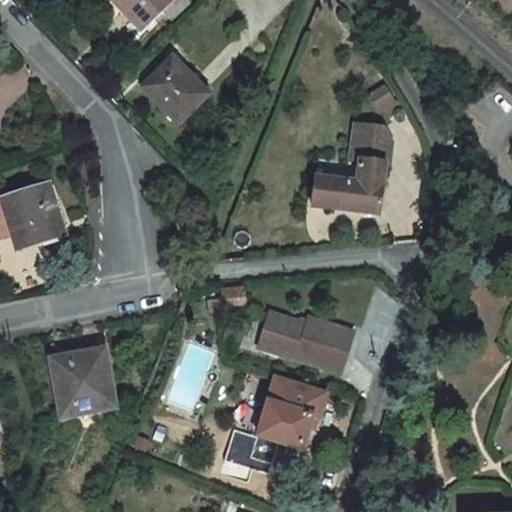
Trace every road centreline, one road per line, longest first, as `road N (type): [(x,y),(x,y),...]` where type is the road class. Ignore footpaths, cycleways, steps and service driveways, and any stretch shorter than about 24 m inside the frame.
road 1 (residential): [(131,302),(128,158),(0,14)]
road 2 (residential): [(131,302),(301,267),(405,268)]
road 3 (residential): [(332,511),(387,385),(405,268)]
road 4 (residential): [(0,329),(131,302)]
